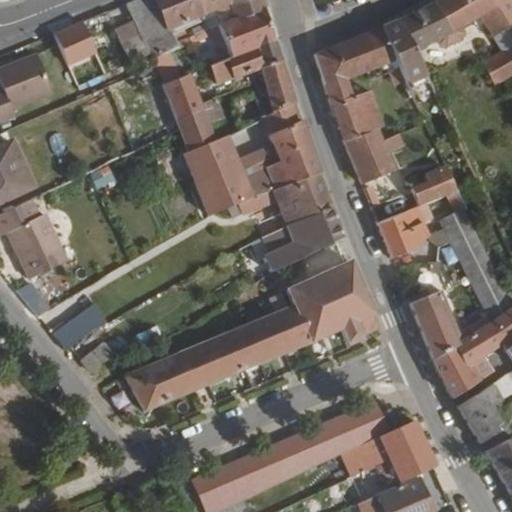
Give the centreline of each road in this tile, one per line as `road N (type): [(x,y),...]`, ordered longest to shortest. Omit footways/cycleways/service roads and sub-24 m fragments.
road 1 (residential): [(404,354),(174,451),(143,452),(115,442),(0,306)]
road 2 (residential): [(404,354),(337,189),(279,0)]
road 3 (residential): [(486,511),(404,354)]
